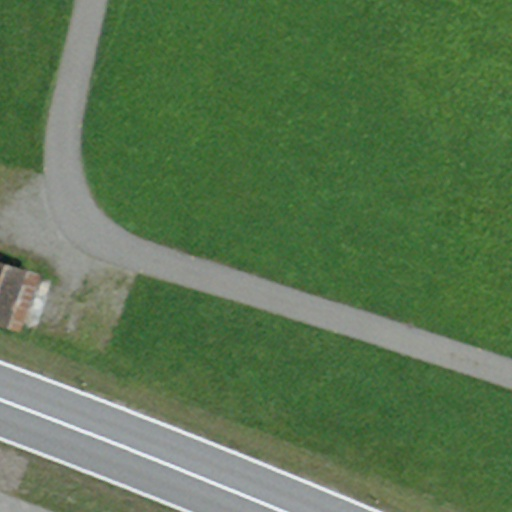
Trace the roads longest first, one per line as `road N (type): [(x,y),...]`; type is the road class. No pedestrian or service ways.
road 1 (track): [(511,374),(110,245),(70,210),(65,128),(94,0)]
road 2 (primary): [(273,511),(0,407)]
